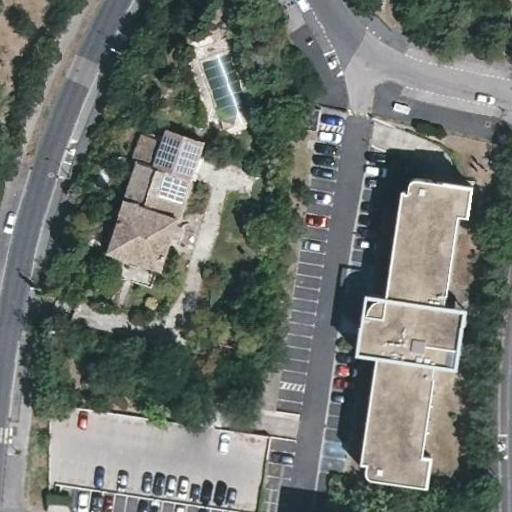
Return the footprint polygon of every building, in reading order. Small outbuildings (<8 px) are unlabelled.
[(161,140),(139,134),(130,160),(135,162),(106,252),(160,271),(170,238),(179,241),(183,227),(174,224),(201,140),(164,128),(161,140)] [(412,179),(410,189),(402,187),(386,292),(368,290),(359,352),(377,354),(361,463),(367,463),(366,471),(367,474),(368,476),(372,478),(427,486),(431,456),(423,455),(436,364),(456,367),(459,347),(439,344),(445,305),(459,213),(467,215),(471,185),(419,177),(416,177),(415,177),(414,177),(413,178),(412,179)] [(445,305),(439,344),(459,347),(465,307),(445,305)] [(279,375),(260,372),(256,407),(274,409),(279,375)] [(245,432),(49,402),(48,483),(257,509),(270,436),(245,432)] [(69,511),(70,501),(49,499),(48,511),(69,511)]
